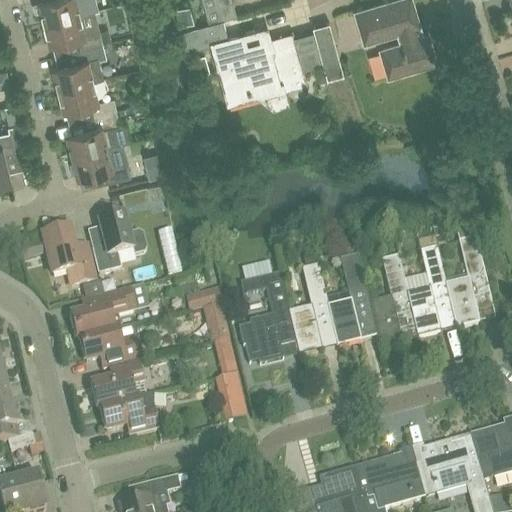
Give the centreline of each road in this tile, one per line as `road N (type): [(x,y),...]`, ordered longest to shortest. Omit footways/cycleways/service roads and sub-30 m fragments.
road 1 (residential): [(263,451),(288,433),(511,370)]
road 2 (residential): [(59,207),(9,0)]
road 3 (residential): [(74,483),(31,321),(0,289)]
road 4 (residential): [(74,483),(232,445),(263,451)]
road 5 (residential): [(511,179),(457,0)]
